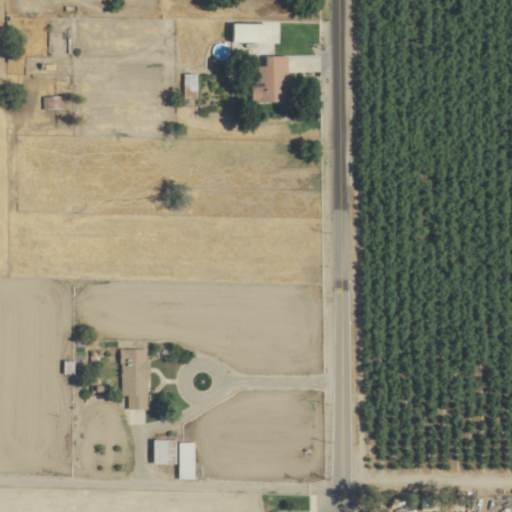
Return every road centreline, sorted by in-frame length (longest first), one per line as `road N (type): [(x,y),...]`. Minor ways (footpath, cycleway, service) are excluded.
road 1 (tertiary): [(334,0),(338,383)]
road 2 (tertiary): [(338,383),(337,511)]
